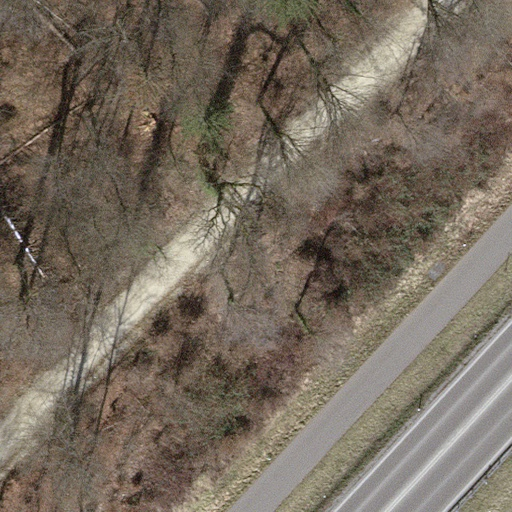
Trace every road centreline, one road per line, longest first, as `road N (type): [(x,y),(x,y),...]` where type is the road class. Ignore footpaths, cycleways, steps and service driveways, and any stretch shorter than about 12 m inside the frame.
road 1 (track): [(460,0),(0,464)]
road 2 (trunk): [(384,511),(511,375)]
